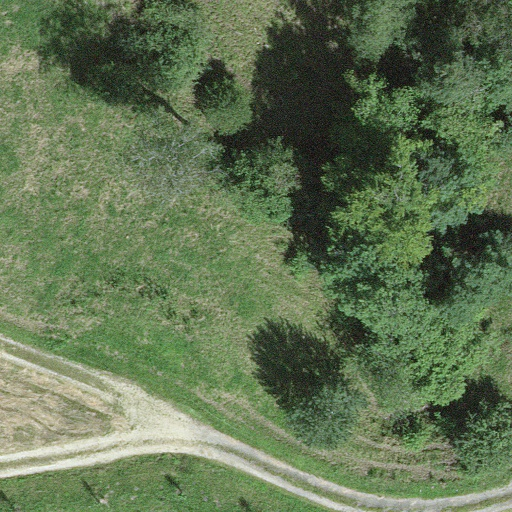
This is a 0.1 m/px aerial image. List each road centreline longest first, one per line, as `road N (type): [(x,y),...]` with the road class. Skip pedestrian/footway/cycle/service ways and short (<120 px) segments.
road 1 (track): [(182,442),(262,461),(380,508),(454,509),(511,495)]
road 2 (track): [(0,347),(158,413),(182,442)]
road 3 (track): [(0,464),(127,442),(182,442)]
